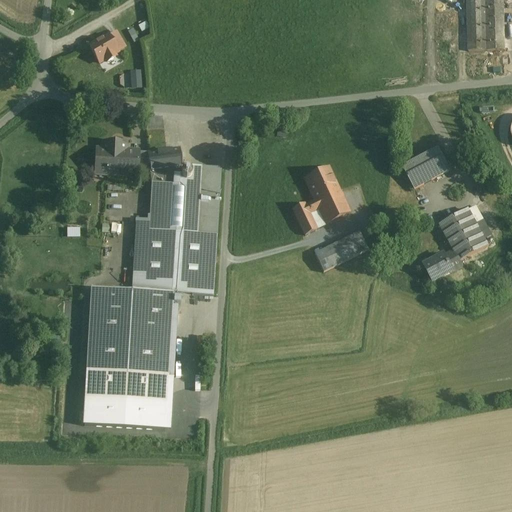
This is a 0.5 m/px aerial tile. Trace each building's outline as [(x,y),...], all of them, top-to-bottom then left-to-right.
[(485,0),(467,0),(469,53),(487,52),(485,0)] [(503,0),(485,0),(487,52),(504,52),(503,1),(503,0)] [(133,29),(127,31),(132,43),(137,41),(133,29)] [(108,38),(89,48),(99,65),(105,61),(107,63),(115,59),(113,56),(117,54),(108,38)] [(137,171),(137,153),(136,153),(136,154),(117,153),(117,146),(104,145),(103,155),(97,154),(96,166),(106,167),(106,175),(116,176),(117,171),(136,172),(137,171)] [(181,169),(181,167),(179,150),(148,154),(137,153),(137,171),(150,172),(150,173),(181,169)] [(450,172),(439,150),(403,169),(415,191),(450,172)] [(73,154),(73,164),(84,164),(84,154),(73,154)] [(181,169),(150,173),(152,189),(149,224),(135,224),(131,292),(92,290),(85,400),(165,406),(172,294),(213,297),(221,169),(181,167),(181,169)] [(314,203),(315,205),(340,193),(328,169),(304,181),(314,203)] [(350,215),(340,193),(315,205),(318,211),(326,227),(350,215)] [(314,203),(305,207),(309,215),(318,211),(315,205),(314,203)] [(317,232),(309,215),(305,207),(304,205),(292,211),(305,237),(317,232)] [(439,228),(453,254),(459,264),(460,265),(488,250),(467,212),(439,228)] [(368,251),(359,233),(315,255),(323,274),(368,251)] [(101,248),(101,256),(112,256),(112,248),(101,248)] [(451,269),(459,264),(453,254),(445,258),(444,257),(424,268),(433,284),(453,273),(451,269)]
